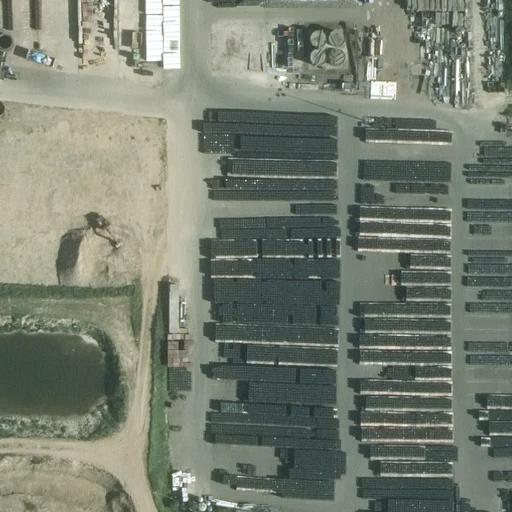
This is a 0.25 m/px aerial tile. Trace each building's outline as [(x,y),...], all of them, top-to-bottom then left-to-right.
[(450,15),(427,16),(428,36),(442,35),(442,21),(451,21),(450,15)] [(511,195),(482,196),(482,220),(511,220),(511,195)] [(401,219),(365,220),(365,237),(378,237),(379,256),(406,256),(406,251),(439,250),(438,217),(442,217),(441,201),(400,202),(401,219)] [(254,354),(254,361),(331,360),(330,259),(330,233),(258,235),(258,267),(245,267),(245,285),(267,285),(267,270),(269,270),(270,308),(226,309),(227,339),(265,339),(266,354),(254,354)] [(402,403),(411,404),(413,381),(373,377),(371,406),(379,407),(376,430),(411,434),(412,417),(401,416),(402,403)] [(299,445),(301,426),(262,421),(259,440),(299,445)] [(402,447),(382,453),(386,467),(406,462),(402,447)] [(410,468),(438,470),(440,449),(411,447),(410,468)]
